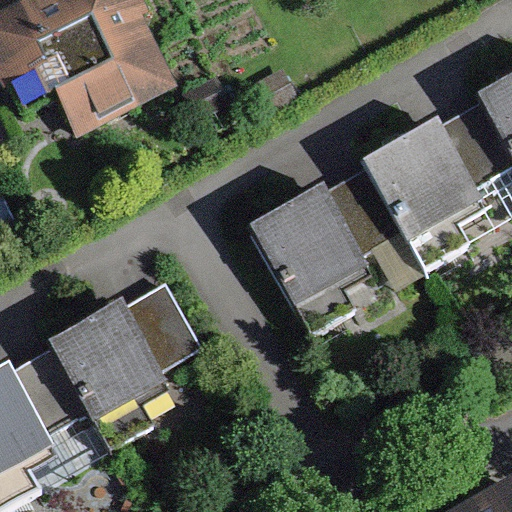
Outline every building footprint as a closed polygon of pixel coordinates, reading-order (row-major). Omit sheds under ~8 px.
[(126,0),(0,0),(0,82),(20,122),(55,104),(77,144),(176,95),(126,0)] [(511,105),(497,114),(511,139),(511,105)] [(511,181),(511,161),(488,119),(378,181),(432,276),(505,236),(484,197),(511,181)] [(401,243),(368,186),(259,247),(313,342),(385,302),(364,264),(401,243)] [(206,356),(173,297),(63,359),(117,456),(191,414),(170,376),(206,356)] [(88,423),(55,364),(0,395),(0,511),(18,511),(73,482),(52,444),(88,423)]
